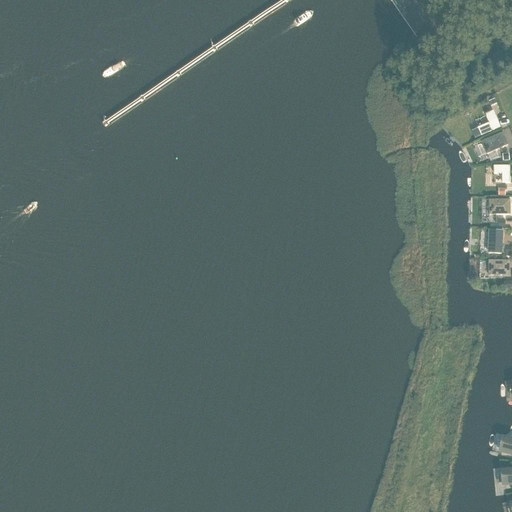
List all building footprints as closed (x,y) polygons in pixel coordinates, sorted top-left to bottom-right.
[(498,105),(495,99),(490,102),(492,108),(498,105)] [(500,128),(493,112),(486,116),(489,124),(478,129),(481,136),(500,128)] [(507,145),(503,134),(481,142),(486,154),(507,145)] [(510,167),(495,167),(495,174),(503,174),(503,183),(510,183),(510,167)] [(509,201),(489,201),(489,215),(510,215),(509,201)] [(503,232),(490,231),(490,244),(488,244),(488,252),(489,252),(489,254),(501,254),(503,232)] [(509,262),(489,261),(489,276),(509,276),(509,262)] [(501,453),(511,455),(511,440),(505,439),(501,453)] [(504,486),(511,484),(511,470),(503,472),(504,486)]
